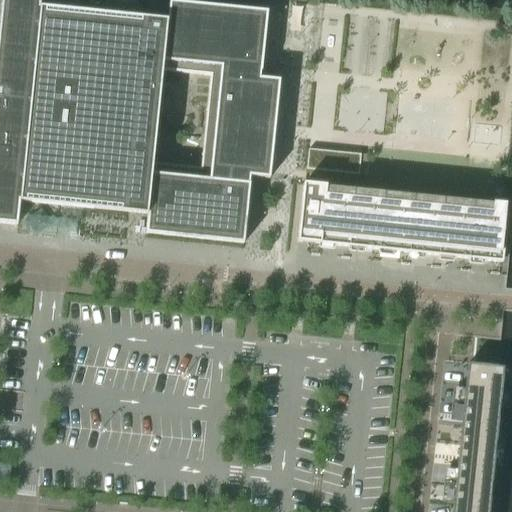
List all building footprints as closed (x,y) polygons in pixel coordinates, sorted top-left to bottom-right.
[(167,21),(39,7),(40,0),(1,0),(0,15),(0,223),(17,225),(19,202),(147,215),(145,234),(241,244),(243,244),(249,184),(249,177),(267,179),(269,179),(279,81),(259,79),(260,72),(261,72),(267,12),(169,2),(167,21)] [(337,173),(339,153),(308,150),(306,170),(337,173)] [(339,153),(337,173),(358,175),(360,155),(339,153)] [(367,156),(360,155),(358,175),(365,176),(367,156)] [(330,245),(336,187),(303,184),(297,242),(330,245)] [(363,249),(369,191),(336,187),(330,245),(363,249)] [(404,194),(369,191),(363,249),(398,252),(404,194)] [(437,198),(404,194),(398,252),(431,256),(437,198)] [(437,198),(431,256),(464,259),(470,201),(437,198)] [(470,201),(464,259),(499,263),(505,205),(470,201)] [(465,366),(463,387),(498,391),(501,371),(465,366)] [(463,387),(461,408),(496,413),(498,391),(463,387)] [(461,408),(459,427),(494,432),(496,413),(461,408)] [(459,427),(457,447),(492,451),(494,432),(459,427)] [(457,447),(455,467),(490,472),(492,451),(457,447)] [(455,467),(453,488),(488,492),(490,472),(455,467)] [(453,488),(451,507),(486,511),(488,492),(453,488)]
